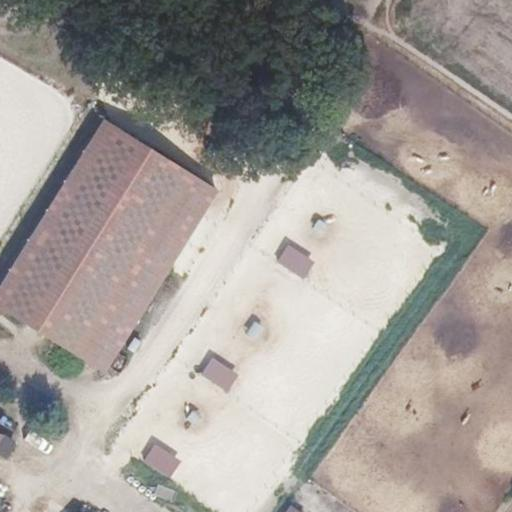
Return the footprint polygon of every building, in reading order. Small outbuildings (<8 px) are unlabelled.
[(195,177),(103,120),(0,287),(0,303),(107,370),(170,267),(148,254),(195,177)] [(170,267),(218,191),(195,177),(148,254),(170,267)] [(313,263),(286,247),(273,265),(303,284),(313,263)] [(238,377),(210,358),(199,375),(227,395),(238,377)] [(182,464),(154,445),(142,462),(170,483),(182,464)]
